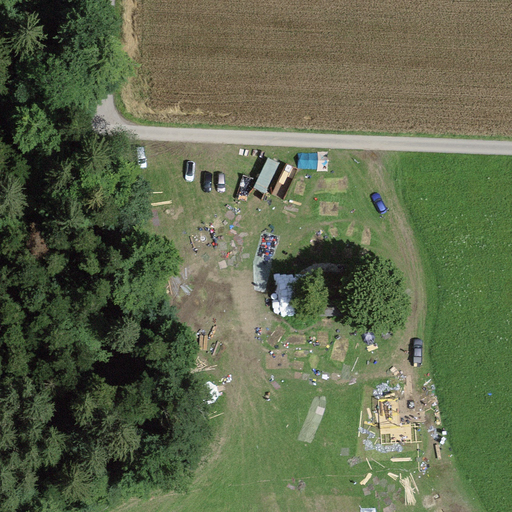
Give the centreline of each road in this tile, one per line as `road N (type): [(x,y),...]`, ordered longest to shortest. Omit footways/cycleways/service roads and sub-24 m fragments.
road 1 (track): [(0,125),(511,145)]
road 2 (track): [(93,127),(100,0)]
